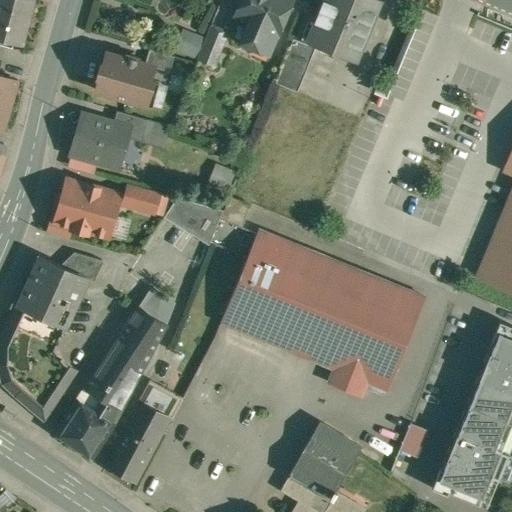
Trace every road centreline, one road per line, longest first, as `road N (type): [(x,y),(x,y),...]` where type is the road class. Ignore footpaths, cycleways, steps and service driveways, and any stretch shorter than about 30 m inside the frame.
road 1 (secondary): [(70,0),(0,243)]
road 2 (unknown): [(10,223),(170,303)]
road 3 (secondary): [(0,445),(104,511)]
